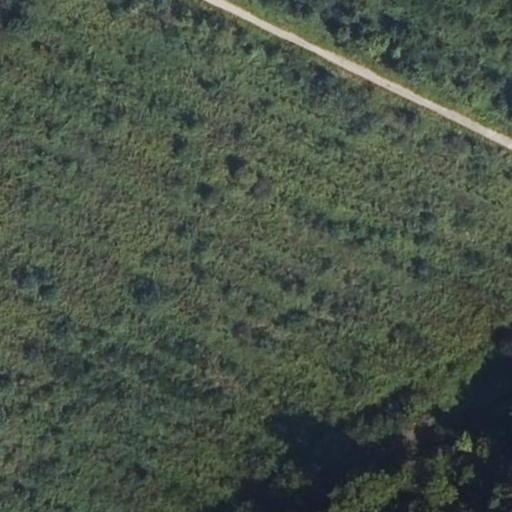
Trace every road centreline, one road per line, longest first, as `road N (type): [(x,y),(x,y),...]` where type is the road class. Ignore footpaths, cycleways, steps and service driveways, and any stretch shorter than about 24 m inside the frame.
road 1 (track): [(192,0),(511,154)]
road 2 (track): [(281,511),(511,368)]
